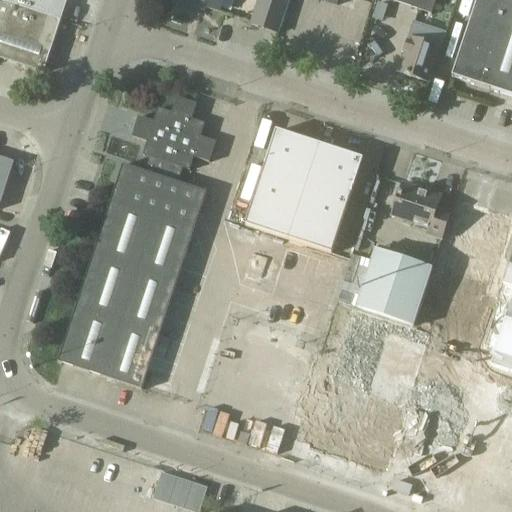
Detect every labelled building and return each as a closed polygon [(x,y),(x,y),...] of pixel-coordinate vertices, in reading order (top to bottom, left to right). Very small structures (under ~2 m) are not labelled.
[(0,0),(0,1),(62,21),(68,0),(0,0)] [(177,0),(177,3),(194,8),(195,5),(220,13),(224,0),(177,0)] [(259,0),(251,26),(278,34),(288,3),(289,0),(259,0)] [(382,0),(432,16),(436,0),(382,0)] [(511,0),(478,0),(453,80),(511,98),(511,0)] [(0,1),(0,59),(44,74),(62,21),(0,1)] [(399,75),(429,85),(440,51),(426,46),(428,40),(418,36),(416,43),(410,41),(399,75)] [(123,166),(58,364),(142,392),(207,193),(178,184),(183,169),(190,172),(194,159),(210,164),(216,143),(201,138),(205,125),(192,121),(197,105),(177,99),(172,114),(158,110),(154,123),(139,118),(132,138),(147,143),(143,157),(150,159),(145,173),(123,166)] [(246,227),(332,255),(364,161),(277,132),(246,227)] [(0,207),(15,163),(0,158),(0,207)] [(428,235),(438,239),(442,240),(451,213),(438,209),(441,198),(403,186),(393,217),(430,230),(428,235)] [(413,328),(433,335),(456,342),(471,347),(511,223),(511,221),(465,206),(440,281),(430,278),(413,328)] [(357,309),(356,310),(413,328),(430,278),(432,271),(375,252),(357,309)] [(511,287),(503,285),(482,349),(495,353),(511,358),(511,287)] [(433,335),(413,328),(356,310),(318,427),(317,427),(310,447),(343,458),(343,457),(386,471),(414,387),(416,388),(433,335)] [(511,358),(495,353),(491,366),(511,373),(511,358)]
